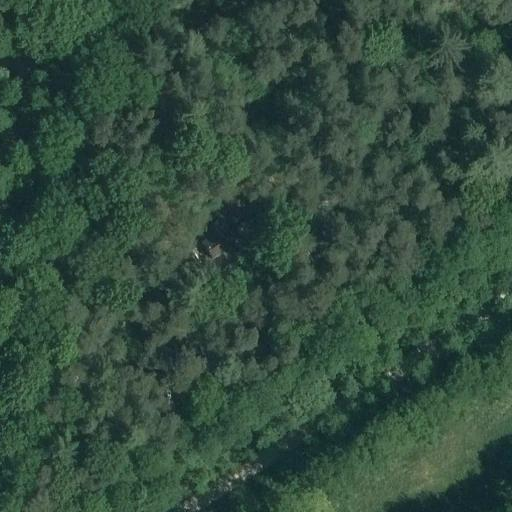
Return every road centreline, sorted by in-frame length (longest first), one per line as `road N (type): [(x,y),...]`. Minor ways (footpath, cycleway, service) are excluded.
road 1 (track): [(182,511),(511,296)]
road 2 (track): [(54,0),(2,195)]
